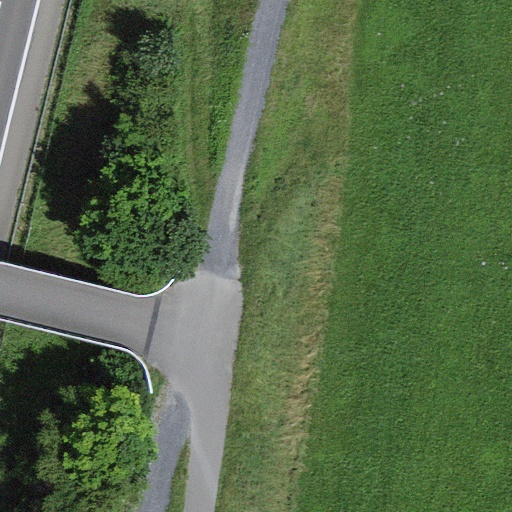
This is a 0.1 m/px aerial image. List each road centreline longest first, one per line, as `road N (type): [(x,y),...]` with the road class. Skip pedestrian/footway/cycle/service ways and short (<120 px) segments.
road 1 (track): [(279,0),(160,511)]
road 2 (unclassified): [(200,336),(0,286)]
road 3 (track): [(211,511),(230,399),(200,336)]
